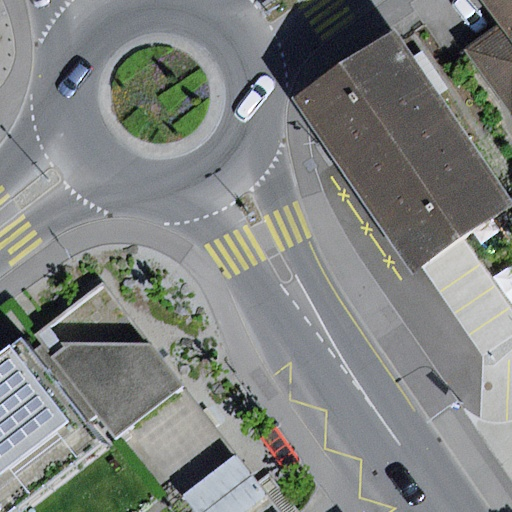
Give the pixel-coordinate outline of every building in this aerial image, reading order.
[(511,0),(486,0),(504,24),(511,34),(511,0)] [(511,113),(511,34),(504,24),(467,51),(511,114),(511,113)] [(300,100),(419,268),(511,200),(511,194),(394,32),(300,100)] [(42,346),(29,356),(82,426),(97,415),(115,438),(182,388),(104,285),(35,337),(42,346)] [(0,511),(19,511),(101,451),(82,426),(29,356),(18,342),(0,355),(0,511)] [(301,459),(277,427),(261,440),(285,471),(301,459)] [(186,496),(198,511),(247,511),(273,491),(241,451),(186,496)]
